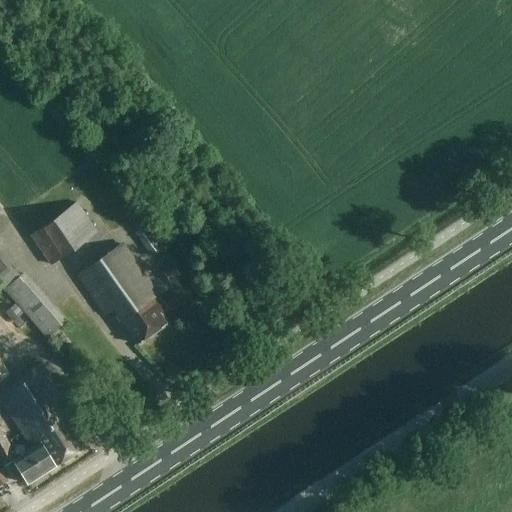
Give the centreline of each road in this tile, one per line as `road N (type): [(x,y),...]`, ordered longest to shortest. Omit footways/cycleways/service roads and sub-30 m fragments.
road 1 (primary): [(82,511),(511,226)]
road 2 (unclassified): [(289,511),(511,365)]
